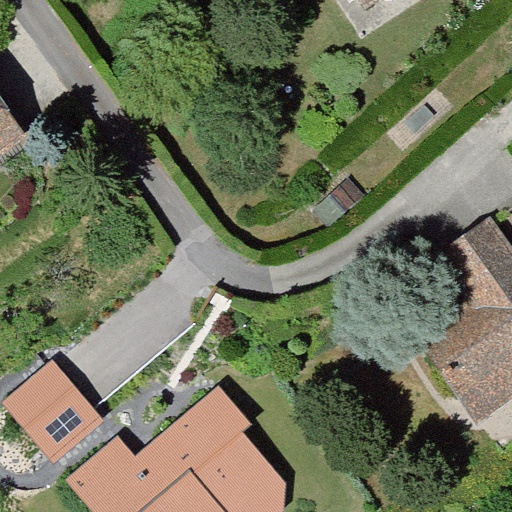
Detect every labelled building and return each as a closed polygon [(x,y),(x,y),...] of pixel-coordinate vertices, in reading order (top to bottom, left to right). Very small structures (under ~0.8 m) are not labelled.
[(366,0),(376,16),(404,0),(366,0)] [(0,158),(27,140),(0,101),(0,158)] [(427,350),(497,449),(511,438),(511,246),(494,220),(442,257),(481,313),(427,350)] [(1,402),(52,460),(104,415),(53,356),(1,402)] [(70,482),(97,511),(232,511),(205,481),(258,433),(219,391),(145,458),(122,434),(70,482)]
